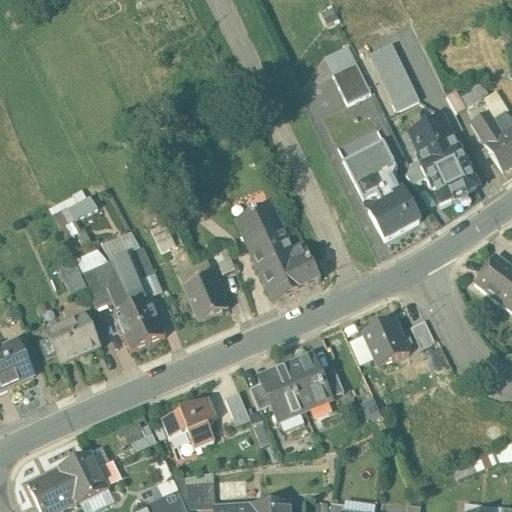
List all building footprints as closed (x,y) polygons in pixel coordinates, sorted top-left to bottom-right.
[(392,49),(369,60),(397,118),(419,107),(392,49)] [(356,68),(333,79),(347,110),(371,99),(356,68)] [(465,114),(457,96),(447,101),(456,119),(465,114)] [(511,126),(506,120),(495,127),(489,117),(470,129),(503,180),(511,174),(511,126)] [(444,120),(407,137),(419,165),(409,170),(405,180),(412,191),(425,184),(440,214),(480,195),(444,120)] [(383,145),(343,165),(363,204),(376,197),(380,205),(392,199),(392,198),(399,194),(393,182),(397,172),(383,145)] [(399,194),(392,198),(392,199),(380,205),(382,209),(369,217),(385,246),(420,226),(402,193),(399,194)] [(90,202),(55,222),(59,231),(73,224),(75,227),(97,214),(90,202)] [(292,253),(271,207),(235,223),(274,306),(320,285),(304,249),(293,253),(292,253)] [(164,227),(151,234),(161,256),(175,249),(164,227)] [(94,246),(72,255),(77,266),(99,257),(94,246)] [(144,251),(131,257),(143,285),(156,280),(144,251)] [(227,253),(215,258),(223,279),(236,274),(235,273),(227,253)] [(127,258),(111,265),(121,288),(122,288),(125,297),(126,297),(148,348),(166,341),(149,303),(146,304),(142,294),(142,293),(127,258)] [(511,274),(496,262),(474,290),(511,319),(511,274)] [(75,268),(59,275),(71,301),(87,293),(75,268)] [(216,277),(184,291),(199,326),(228,313),(223,301),(226,299),(216,277)] [(126,297),(125,297),(122,288),(121,288),(107,295),(117,317),(114,318),(131,356),(148,348),(126,297)] [(86,320),(46,338),(60,369),(100,351),(86,320)] [(394,324),(363,338),(378,372),(409,358),(406,352),(408,351),(402,340),(401,340),(394,324)] [(434,347),(425,326),(411,333),(421,354),(424,352),(433,348),(434,347)] [(18,345),(0,353),(0,396),(35,381),(18,345)] [(439,361),(433,348),(424,352),(430,366),(439,361)] [(312,361),(286,371),(305,416),(331,405),(330,403),(321,381),(312,361)] [(439,361),(430,366),(435,378),(445,374),(439,361)] [(286,371),(260,382),(263,388),(272,410),(279,426),(283,437),(304,428),(302,423),(307,421),(305,416),(286,371)] [(344,397),(335,375),(321,381),(330,403),(344,397)] [(272,410),(263,388),(250,393),(259,415),(272,410)] [(239,398),(225,403),(237,431),(250,426),(239,398)] [(208,404),(179,416),(180,418),(162,425),(170,444),(188,436),(195,453),(215,445),(208,428),(217,424),(208,404)] [(139,426),(122,434),(128,448),(131,447),(135,456),(156,446),(148,428),(142,431),(139,426)] [(511,444),(500,445),(501,463),(511,461),(511,444)] [(109,493),(91,456),(58,472),(58,473),(76,508),(76,509),(109,493)] [(58,473),(27,488),(38,511),(68,511),(76,508),(58,473)] [(186,511),(173,482),(140,496),(147,511),(145,511),(186,511)] [(214,484),(186,486),(187,511),(215,509),(214,484)]
